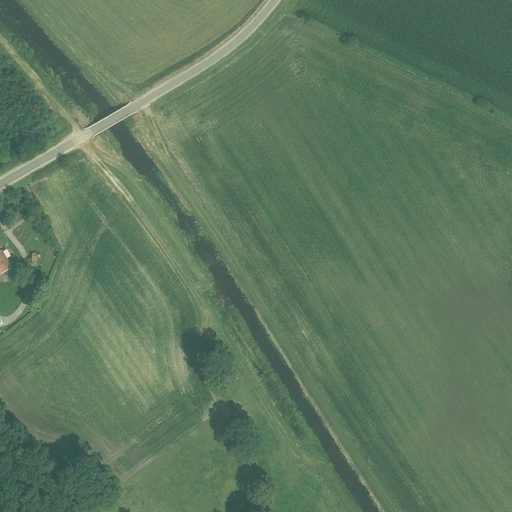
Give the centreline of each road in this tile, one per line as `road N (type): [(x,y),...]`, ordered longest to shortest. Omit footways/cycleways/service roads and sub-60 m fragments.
road 1 (track): [(34,0),(138,105),(392,511)]
road 2 (unclassified): [(0,185),(204,66),(275,0)]
road 3 (track): [(83,137),(0,36)]
